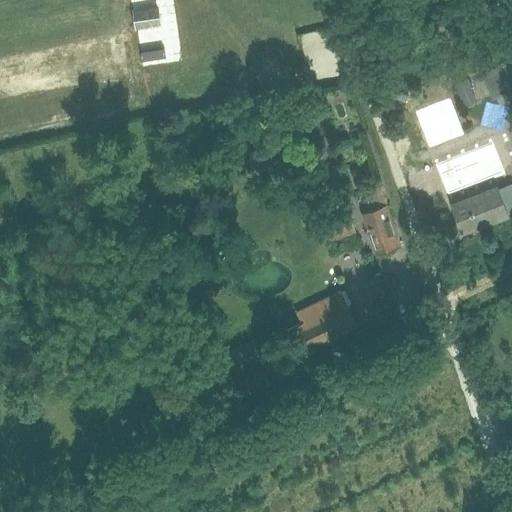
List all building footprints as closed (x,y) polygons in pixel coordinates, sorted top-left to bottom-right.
[(159,8),(135,11),(137,27),(161,24),(159,8)] [(484,75),(488,86),(494,100),(511,92),(511,62),(511,61),(485,71),(484,70),(482,71),(484,75)] [(468,81),(467,77),(454,83),(464,108),(477,102),(468,81)] [(435,158),(450,198),(511,174),(511,147),(506,132),(435,158)] [(372,209),(362,213),(370,235),(376,254),(401,245),(381,185),(366,190),(372,209)] [(509,216),(498,187),(452,204),(462,231),(482,224),(483,226),(509,216)] [(318,227),(345,224),(343,208),(316,210),(318,227)] [(358,325),(348,305),(341,290),(296,311),(299,317),(302,322),(285,330),(299,358),(317,349),(315,346),(358,325)] [(236,412),(275,393),(262,369),(240,381),(236,373),(222,381),(236,412)]
